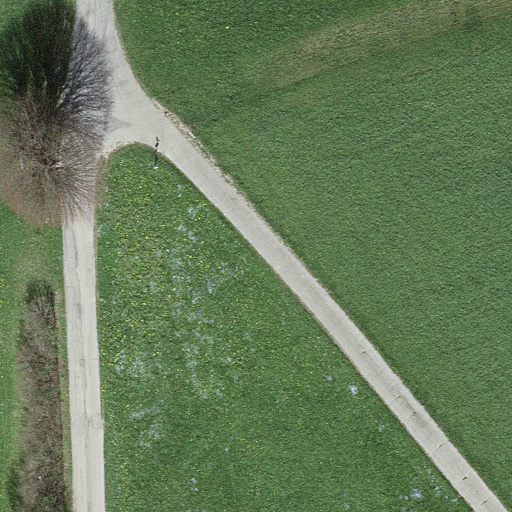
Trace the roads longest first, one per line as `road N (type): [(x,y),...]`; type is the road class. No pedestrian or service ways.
road 1 (track): [(77,74),(303,292),(485,511)]
road 2 (unclassified): [(86,511),(73,177),(77,74)]
